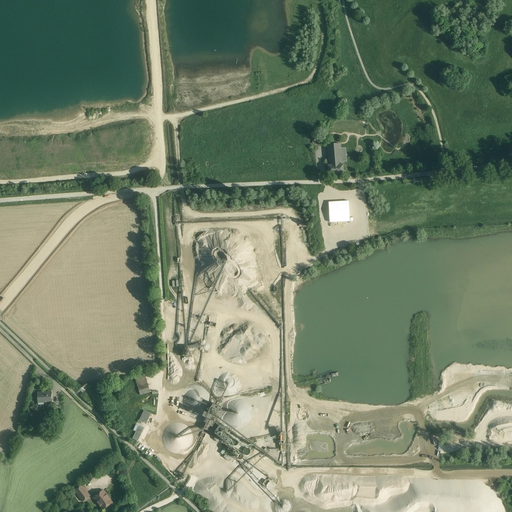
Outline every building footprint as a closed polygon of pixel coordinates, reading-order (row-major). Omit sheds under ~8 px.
[(345,147),(340,147),(340,145),(329,146),(329,165),(328,165),(329,174),(344,173),(343,164),(342,164),(342,162),(346,162),(345,147)] [(136,379),(138,388),(148,385),(145,376),(136,379)] [(148,385),(138,388),(141,395),(150,392),(148,385)] [(53,392),(38,393),(39,404),(53,403),(53,392)] [(207,408),(202,418),(212,423),(217,413),(207,408)] [(151,414),(144,411),(140,420),(147,424),(151,414)] [(136,432),(133,439),(138,442),(144,429),(136,425),(133,431),(136,432)] [(83,486),(76,491),(84,502),(91,497),(83,486)] [(103,491),(94,498),(103,510),(112,503),(103,491)]
